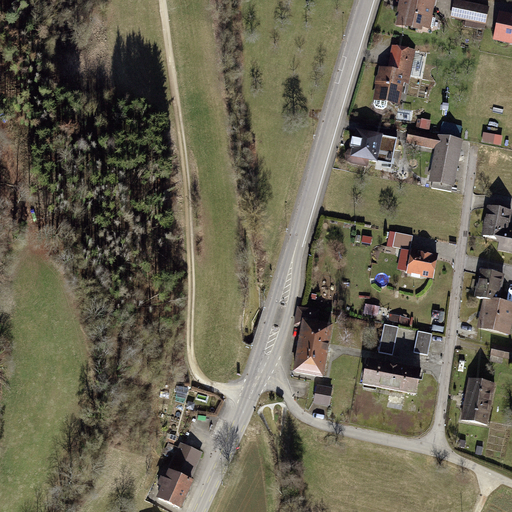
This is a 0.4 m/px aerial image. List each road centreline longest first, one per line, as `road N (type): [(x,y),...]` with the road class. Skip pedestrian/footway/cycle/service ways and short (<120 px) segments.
road 1 (residential): [(260,369),(308,420),(434,451),(472,197)]
road 2 (track): [(251,396),(206,385),(188,348),(190,215),(163,0)]
road 3 (secondary): [(260,369),(369,0)]
road 4 (secondary): [(199,511),(260,369)]
